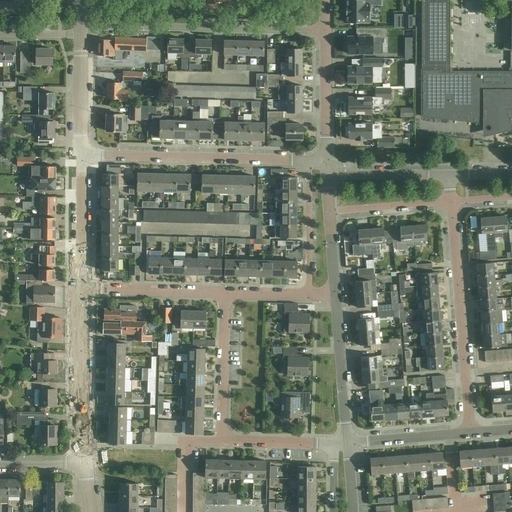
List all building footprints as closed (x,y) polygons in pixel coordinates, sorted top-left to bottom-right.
[(347,0),(348,6),(346,6),(346,16),(348,16),(348,23),(365,23),(365,22),(370,22),(370,18),(370,6),(381,6),(381,0),(347,0)] [(449,0),(421,0),(422,116),(484,123),(484,119),(492,119),(495,133),(511,129),(511,128),(511,127),(511,6),(511,19),(504,19),(504,50),(502,50),(511,51),(511,68),(509,68),(509,71),(450,72),(449,0)] [(404,28),(412,28),(412,15),(404,15),(404,28)] [(348,40),(346,40),(346,50),(348,50),(348,54),(372,54),(372,53),(382,53),(382,37),(384,37),(384,29),(364,29),(364,37),(348,37),(348,40)] [(99,39),(98,55),(108,56),(113,56),(113,59),(122,60),(122,51),(146,52),(146,50),(161,51),(161,46),(161,38),(161,37),(146,37),(146,39),(114,38),(114,40),(109,40),(109,39),(99,39)] [(177,57),(189,57),(189,52),(183,52),(184,39),(176,39),(176,37),(170,37),(170,38),(168,38),(167,52),(167,60),(176,60),(177,57)] [(202,53),(211,54),(212,40),(210,40),(210,38),(203,38),(203,39),(196,39),(195,53),(189,52),(189,57),(202,58),(202,53)] [(224,54),(237,55),(238,41),(224,40),(224,54)] [(251,41),(238,41),(237,55),(250,55),(251,41)] [(251,41),(250,55),(264,55),(264,41),(251,41)] [(16,63),(16,56),(16,46),(4,46),(4,63),(16,63)] [(37,48),(36,58),(36,66),(53,66),(53,49),(37,48)] [(275,49),(267,49),(267,62),(275,62),(275,49)] [(287,49),(287,59),(287,62),(302,62),(302,49),(287,49)] [(414,49),(405,49),(405,59),(414,59),(414,49)] [(30,52),(21,52),(21,74),(30,74),(30,52)] [(348,75),(347,75),(347,82),(348,82),(348,84),(372,84),(372,82),(381,82),(381,73),(382,73),(382,67),(382,59),(363,59),(363,67),(352,67),(348,67),(348,75)] [(282,75),(268,75),(268,81),(283,81),(283,75),(302,75),(302,62),(287,62),(287,63),(282,63),(282,75)] [(123,80),(143,81),(143,73),(124,72),(123,80)] [(256,87),(267,88),(268,81),(268,75),(267,75),(267,74),(256,73),(256,87)] [(414,78),(405,78),(405,89),(414,89),(414,78)] [(268,81),(267,88),(279,88),(279,93),(278,99),(287,99),(302,99),(302,86),(283,86),(283,81),(268,81)] [(107,98),(117,98),(118,98),(118,100),(127,101),(127,90),(121,90),(121,83),(108,82),(107,98)] [(175,99),(175,96),(175,85),(175,83),(168,83),(167,93),(167,106),(174,106),(175,99)] [(54,93),(36,93),(36,86),(23,86),(23,100),(39,100),(39,114),(47,114),(47,108),(54,108),(54,93)] [(375,97),(348,97),(348,115),(372,115),(372,106),(378,107),(382,103),(382,99),(391,99),(391,88),(375,88),(375,97)] [(287,99),(288,112),(302,112),(302,99),(287,99)] [(267,100),(267,118),(284,118),(284,112),(278,112),(278,100),(267,100)] [(148,120),(149,107),(130,107),(130,120),(148,120)] [(127,122),(128,114),(122,114),(107,114),(106,130),(121,131),(122,122),(127,122)] [(53,144),(53,137),(54,137),(54,121),(50,121),(50,115),(22,115),(22,122),(34,122),(34,129),(40,129),(40,137),(39,137),(39,144),(53,144)] [(173,138),(174,121),(161,120),(161,115),(152,115),(151,137),(173,138)] [(239,117),(239,123),(238,140),(251,140),(252,124),(244,123),(244,117),(239,117)] [(267,118),(267,132),(286,132),(286,138),(303,138),(303,124),(286,124),(286,118),(284,118),(267,118)] [(212,138),(218,139),(219,131),(219,126),(219,119),(213,119),(213,122),(200,122),(200,139),(212,139),(212,138)] [(174,121),(173,138),(187,138),(187,121),(174,121)] [(187,121),(187,138),(200,139),(200,122),(187,121)] [(219,131),(218,139),(224,139),(238,140),(239,123),(225,123),(225,127),(225,131),(219,131)] [(356,139),(356,140),(365,140),(365,139),(372,139),(372,138),(377,138),(377,147),(395,147),(395,137),(381,137),(381,134),(378,130),(372,130),(372,123),(348,123),(348,126),(346,126),(346,135),(348,135),(348,139),(356,139)] [(251,140),(263,141),(264,124),(252,124),(251,140)] [(29,166),(29,177),(55,177),(55,166),(33,166),(34,158),(17,158),(17,166),(29,166)] [(107,174),(102,174),(99,174),(99,182),(102,182),(102,186),(118,186),(123,186),(123,174),(121,174),(121,165),(107,165),(107,174)] [(271,178),(275,178),(275,184),(281,184),(281,190),(297,190),(297,178),(287,178),(288,169),(271,169),(271,178)] [(138,174),(137,183),(137,192),(150,192),(151,174),(138,174)] [(164,192),(164,174),(151,174),(150,192),(164,192)] [(164,174),(164,192),(177,193),(177,175),(164,174)] [(177,175),(177,193),(190,193),(190,184),(197,184),(197,176),(190,176),(191,175),(177,175)] [(197,176),(197,184),(202,184),(202,194),(216,194),(216,176),(202,175),(202,176),(197,176)] [(229,176),(216,176),(216,194),(229,194),(229,176)] [(242,177),(229,176),(229,194),(241,195),(241,196),(242,196),(242,177)] [(56,177),(27,177),(27,196),(31,197),(42,197),(42,190),(46,190),(56,190),(56,177)] [(255,177),(242,177),(242,196),(249,196),(249,195),(255,195),(255,177)] [(118,198),(118,186),(102,186),(102,198),(118,198)] [(265,186),(265,197),(271,197),(271,193),(279,193),(279,186),(265,186)] [(276,202),(297,202),(297,190),(281,190),(281,195),(274,195),(274,202),(276,202)] [(55,197),(42,197),(31,197),(31,202),(22,202),(22,209),(32,209),(32,208),(40,208),(40,214),(55,214),(55,203),(55,197)] [(124,198),(118,198),(102,198),(102,210),(118,210),(124,210),(124,198)] [(275,214),(297,214),(297,202),(276,202),(276,213),(275,213),(275,214)] [(102,222),(118,222),(118,210),(102,210),(102,222)] [(275,214),(275,226),(297,226),(297,214),(275,214)] [(507,232),(507,226),(506,216),(493,217),(495,238),(502,237),(502,233),(507,232)] [(480,261),(490,260),(496,260),(495,238),(493,217),(480,219),(481,234),(487,233),(488,252),(479,252),(480,261)] [(55,218),(45,218),(40,218),(40,224),(32,224),(14,223),(14,228),(55,229),(55,218)] [(0,236),(9,237),(10,223),(0,222),(0,236)] [(102,234),(118,234),(118,222),(102,222),(102,234)] [(413,226),(414,246),(422,246),(422,241),(427,240),(426,225),(413,226)] [(261,239),(261,233),(261,230),(265,230),(266,226),(261,226),(256,226),(256,233),(256,239),(261,239)] [(281,238),(287,238),(297,238),(297,226),(275,226),(276,238),(281,238)] [(392,231),(393,243),(394,248),(397,248),(398,250),(408,249),(408,247),(414,246),(413,226),(400,227),(400,230),(392,231)] [(55,240),(55,229),(14,228),(14,233),(20,233),(20,238),(24,238),(24,239),(32,239),(31,233),(40,233),(40,239),(55,240)] [(384,228),(371,229),(372,249),(373,258),(381,258),(380,249),(380,244),(393,243),(392,231),(384,231),(384,228)] [(365,250),(372,249),(371,229),(358,230),(359,245),(365,245),(365,250)] [(102,246),(118,246),(118,234),(102,234),(102,246)] [(54,246),(45,246),(40,246),(40,255),(31,254),(31,259),(39,259),(39,265),(54,265),(55,254),(54,254),(54,246)] [(124,253),(118,253),(118,246),(102,246),(102,258),(118,258),(124,258),(124,253)] [(221,276),(222,266),(222,259),(215,259),(216,251),(210,251),(210,259),(209,275),(221,276)] [(162,274),(162,258),(149,257),(149,274),(162,274)] [(118,271),(118,258),(102,258),(102,271),(118,271)] [(130,275),(140,275),(140,258),(136,258),(135,265),(130,265),(130,275)] [(162,258),(162,274),(173,274),(174,258),(162,258)] [(174,258),(173,274),(185,275),(186,258),(174,258)] [(186,258),(185,275),(197,275),(198,259),(186,258)] [(198,259),(197,275),(209,275),(210,259),(198,259)] [(225,276),(237,276),(238,260),(225,259),(225,276)] [(238,260),(237,276),(249,277),(250,260),(238,260)] [(249,277),(261,277),(261,260),(250,260),(249,277)] [(261,260),(261,277),(273,277),(274,261),(261,260)] [(355,282),(356,295),(376,293),(374,268),(374,260),(366,260),(367,269),(358,269),(359,281),(355,282)] [(274,261),(273,277),(285,278),(285,261),(274,261)] [(285,261),(285,278),(297,278),(298,262),(285,261)] [(478,277),(495,275),(494,263),(477,264),(478,277)] [(15,280),(27,280),(31,280),(54,280),(54,269),(39,269),(39,275),(15,274),(15,280)] [(420,273),(409,274),(409,280),(420,280),(421,286),(437,285),(436,272),(420,273)] [(479,288),(496,287),(502,286),(502,281),(495,281),(495,275),(478,277),(479,288)] [(54,287),(44,286),(42,286),(42,281),(31,280),(27,280),(26,301),(35,301),(54,302),(54,287)] [(437,285),(421,286),(417,286),(417,298),(422,297),(422,298),(438,297),(437,285)] [(496,287),(479,288),(480,300),(497,299),(496,287)] [(376,293),(356,295),(357,308),(372,306),(372,301),(377,300),(376,293)] [(438,297),(422,298),(423,310),(439,309),(438,297)] [(477,298),(465,298),(465,308),(477,308),(477,298)] [(497,299),(480,300),(481,312),(497,311),(504,310),(503,298),(497,299)] [(298,304),(285,304),(284,332),(309,333),(309,315),(298,314),(298,304)] [(61,318),(51,318),(44,317),(44,307),(30,307),(30,320),(38,320),(38,343),(47,343),(48,340),(50,340),(50,337),(61,337),(61,318)] [(146,322),(146,321),(149,321),(158,322),(158,320),(152,320),(152,319),(146,319),(146,317),(137,316),(137,312),(120,311),(120,309),(104,309),(104,320),(121,320),(146,322)] [(160,323),(171,323),(172,309),(160,309),(160,323)] [(424,322),(440,321),(443,320),(442,320),(442,313),(439,313),(439,309),(423,310),(418,310),(419,322),(424,322)] [(181,328),(193,328),(193,311),(181,310),(181,328)] [(206,311),(193,311),(193,328),(205,328),(206,311)] [(406,311),(404,311),(398,312),(399,318),(399,323),(407,323),(406,311)] [(498,323),(497,311),(481,312),(480,312),(478,313),(479,319),(480,319),(482,319),(482,324),(498,323)] [(359,333),(379,331),(379,323),(374,324),(373,319),(358,320),(359,333)] [(152,336),(145,336),(146,322),(121,320),(120,323),(103,323),(103,334),(121,335),(134,335),(134,341),(152,341),(152,336)] [(239,332),(247,332),(247,320),(239,321),(239,332)] [(424,322),(425,334),(441,333),(440,321),(424,322)] [(498,323),(482,324),(483,336),(499,335),(498,323)] [(412,329),(408,330),(408,327),(403,327),(404,336),(409,335),(422,334),(422,331),(418,329),(412,330),(412,329)] [(379,331),(359,333),(360,346),(375,344),(374,339),(380,339),(379,331)] [(441,333),(425,334),(425,345),(442,344),(441,333)] [(499,335),(483,336),(484,348),(500,347),(499,335)] [(381,350),(402,348),(401,338),(389,339),(390,343),(380,344),(381,350)] [(125,344),(118,344),(108,343),(108,356),(125,356),(125,344)] [(425,345),(426,357),(443,356),(442,344),(425,345)] [(283,347),(283,358),(288,358),(287,376),(307,376),(308,358),(296,358),(297,347),(283,347)] [(402,348),(381,350),(381,356),(397,355),(402,355),(402,348)] [(205,349),(195,349),(188,349),(187,361),(205,362),(205,349)] [(38,374),(41,374),(56,374),(56,360),(53,360),(53,353),(30,354),(31,367),(38,367),(38,374)] [(107,368),(125,368),(125,356),(108,356),(107,368)] [(381,356),(376,357),(361,358),(362,370),(382,369),(381,356)] [(420,372),(429,371),(429,369),(444,368),(443,356),(426,357),(416,358),(417,367),(420,367),(420,372)] [(164,361),(159,361),(159,372),(167,372),(167,361),(164,361)] [(187,361),(187,373),(204,374),(205,362),(187,361)] [(6,363),(0,364),(0,369),(1,374),(9,373),(6,363)] [(124,380),(125,368),(107,368),(107,379),(124,380)] [(149,369),(148,380),(156,380),(156,369),(152,369),(149,369)] [(363,384),(365,383),(365,389),(384,388),(388,388),(395,387),(401,387),(401,386),(405,386),(404,379),(388,380),(387,376),(383,376),(382,369),(362,370),(363,384)] [(187,385),(204,386),(204,374),(187,373),(187,379),(179,379),(179,385),(187,385)] [(107,391),(124,392),(124,380),(107,379),(107,391)] [(151,393),(151,392),(156,392),(156,380),(148,380),(148,393),(151,393)] [(48,382),(38,382),(28,382),(28,390),(35,390),(35,403),(37,405),(40,405),(40,406),(56,406),(56,389),(48,389),(48,382)] [(204,398),(204,386),(187,385),(186,397),(204,398)] [(434,393),(433,393),(434,416),(448,415),(447,400),(454,400),(453,389),(446,390),(446,394),(434,395),(434,393)] [(107,404),(117,404),(124,404),(124,392),(107,391),(107,404)] [(369,398),(378,398),(379,406),(370,406),(372,421),(385,420),(383,405),(384,405),(382,391),(369,392),(369,398)] [(282,392),(281,397),(281,417),(299,417),(299,410),(303,410),(303,413),(310,413),(310,393),(299,392),(282,392)] [(422,417),(434,416),(433,393),(426,393),(427,402),(421,402),(422,417)] [(493,411),(506,410),(505,395),(492,396),(493,411)] [(186,409),(204,410),(204,398),(186,397),(182,397),(181,409),(186,409)] [(409,403),(410,418),(422,417),(421,402),(409,403)] [(396,404),(397,419),(410,418),(409,403),(396,404)] [(383,405),(385,420),(397,419),(396,404),(384,405),(383,405)] [(126,407),(109,407),(109,419),(126,419),(126,407)] [(186,421),(203,422),(204,410),(186,409),(186,421)] [(57,426),(59,426),(59,425),(59,424),(58,423),(58,422),(57,421),(56,421),(56,420),(55,420),(54,420),(48,420),(48,413),(29,413),(17,413),(17,425),(40,425),(40,435),(40,444),(57,444),(57,426)] [(109,431),(126,432),(126,419),(109,419),(109,431)] [(186,421),(185,424),(185,434),(203,434),(203,422),(186,421)] [(108,443),(126,444),(126,432),(109,431),(108,443)] [(507,447),(495,448),(497,473),(505,473),(505,468),(503,468),(502,463),(508,463),(507,447)] [(483,449),(485,465),(490,465),(491,474),(497,473),(495,448),(483,449)] [(485,465),(483,449),(471,450),(472,466),(485,465)] [(460,467),(470,466),(472,466),(471,450),(458,451),(460,467)] [(438,476),(437,469),(443,469),(442,453),(430,454),(431,470),(432,477),(438,476)] [(431,470),(430,454),(418,455),(419,471),(431,470)] [(415,479),(414,471),(419,471),(418,455),(406,456),(407,472),(408,471),(408,480),(415,479)] [(394,457),(395,472),(407,472),(406,456),(394,457)] [(382,458),(383,473),(395,472),(394,457),(382,458)] [(371,475),(381,474),(383,473),(382,458),(370,459),(371,475)] [(205,459),(205,473),(205,478),(217,478),(217,460),(205,459)] [(217,460),(217,478),(229,479),(229,460),(217,460)] [(229,479),(241,479),(241,460),(229,460),(229,479)] [(241,479),(253,479),(254,461),(241,460),(241,479)] [(253,479),(256,479),(266,480),(266,461),(254,461),(253,479)] [(298,467),(298,479),(315,479),(316,467),(298,467)] [(439,472),(440,481),(449,480),(448,471),(439,472)] [(9,480),(0,479),(0,505),(1,506),(1,503),(8,503),(8,496),(9,496),(9,480)] [(298,479),(298,491),(315,491),(315,479),(298,479)] [(21,480),(9,480),(9,496),(21,496),(21,480)] [(32,482),(26,482),(26,495),(32,495),(48,495),(64,495),(64,482),(48,482),(48,488),(32,489),(32,482)] [(120,495),(138,495),(138,483),(120,483),(120,495)] [(298,491),(298,503),(315,503),(315,491),(298,491)] [(228,493),(216,493),(216,505),(228,505),(228,500),(228,493)] [(63,508),(64,495),(48,495),(47,507),(63,508)] [(119,507),(138,507),(138,495),(120,495),(119,507)] [(276,509),(286,509),(286,498),(276,498),(276,509)] [(315,511),(315,503),(298,503),(297,511),(315,511)]
